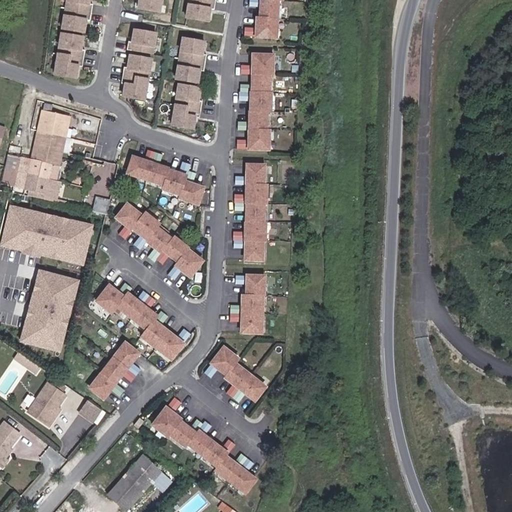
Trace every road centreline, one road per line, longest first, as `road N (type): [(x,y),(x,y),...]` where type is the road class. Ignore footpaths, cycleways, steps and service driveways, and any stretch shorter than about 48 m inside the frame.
road 1 (motorway): [(412,0),(400,43),(389,376),(399,436),(426,511)]
road 2 (residential): [(38,511),(129,413),(179,373)]
road 3 (residential): [(210,322),(221,155)]
road 4 (residential): [(236,0),(221,155)]
road 5 (residential): [(221,155),(130,127),(118,108),(100,100)]
road 6 (residential): [(113,249),(210,322)]
